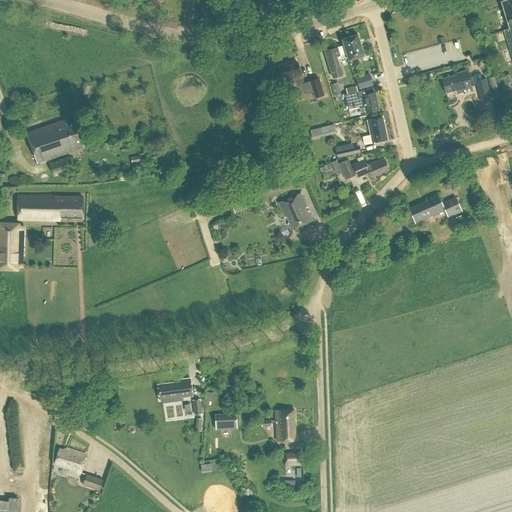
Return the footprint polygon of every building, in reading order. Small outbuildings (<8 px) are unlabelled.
[(511,0),(503,0),(504,1),(502,1),(507,18),(510,28),(504,30),(511,56),(511,0)] [(342,39),(344,45),(347,56),(348,60),(364,55),(357,34),(342,39)] [(325,51),(333,78),(342,75),(338,59),(347,56),(344,45),(325,51)] [(285,80),(293,77),(298,93),(303,91),(303,92),(305,91),(306,94),(313,92),(315,97),(324,94),(319,78),(304,83),(301,75),(297,62),(281,67),(285,78),(285,80)] [(475,85),(480,101),(491,98),(485,78),(479,80),(478,75),(468,77),(466,70),(454,74),(455,75),(442,79),(445,93),(456,90),(457,94),(472,90),(471,87),(475,85)] [(356,78),(359,90),(373,85),(369,74),(356,78)] [(494,76),(487,78),(493,98),(499,96),(494,76)] [(331,85),(335,97),(341,95),(338,83),(331,85)] [(375,92),(370,93),(369,89),(354,92),(353,86),(346,88),(347,94),(345,94),(348,110),(359,107),(360,114),(365,113),(379,110),(375,92)] [(382,116),(367,120),(372,143),(387,140),(382,116)] [(84,147),(83,143),(87,142),(79,120),(67,124),(65,119),(26,132),(37,163),(84,147)] [(49,164),(54,179),(60,177),(59,174),(74,169),(69,157),(49,164)] [(358,176),(369,171),(371,176),(388,170),(383,158),(367,165),(366,164),(367,164),(364,159),(351,164),(354,169),(355,169),(358,176)] [(227,197),(235,213),(292,189),(285,172),(227,197)] [(278,202),(290,229),(312,220),(300,193),(278,202)] [(409,209),(415,223),(444,210),(447,215),(461,209),(455,197),(442,203),(437,193),(425,199),(426,201),(409,209)] [(83,197),(60,196),(60,195),(18,196),(18,219),(60,221),(60,217),(82,218),(83,197)] [(454,217),(457,225),(463,223),(463,222),(466,221),(464,215),(461,216),(460,215),(454,217)] [(0,266),(22,267),(24,226),(0,225),(0,266)] [(56,237),(56,227),(47,227),(47,237),(56,237)] [(175,382),(157,384),(159,400),(192,396),(190,378),(174,380),(175,382)] [(192,400),(194,415),(202,414),(200,399),(192,400)] [(276,425),(277,441),(297,440),(298,434),(295,433),(294,410),(275,410),(276,420),(272,421),(272,425),(276,425)] [(236,428),(236,414),(215,415),(216,429),(236,428)] [(67,470),(80,474),(84,463),(86,455),(68,448),(67,451),(60,449),(55,464),(68,468),(67,470)] [(303,465),(303,453),(284,453),(284,466),(303,465)] [(210,464),(199,465),(200,474),(211,473),(210,464)] [(83,485),(99,490),(103,480),(86,474),(83,485)] [(0,500),(0,511),(17,511),(19,499),(9,498),(9,502),(0,500)]
